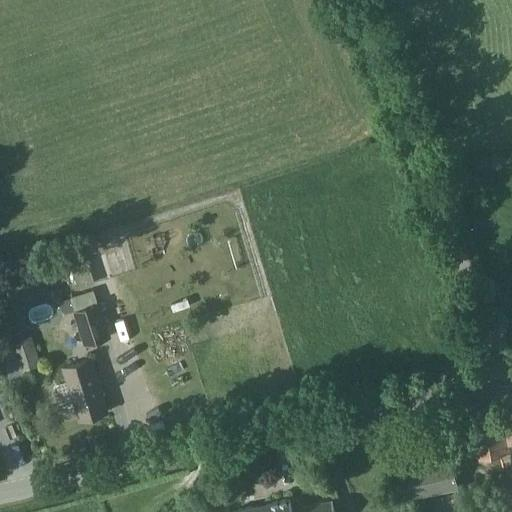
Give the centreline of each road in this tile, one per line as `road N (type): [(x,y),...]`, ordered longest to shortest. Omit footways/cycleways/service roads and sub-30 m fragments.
road 1 (unclassified): [(499,387),(0,492)]
road 2 (unclassified): [(499,387),(449,226),(355,0)]
